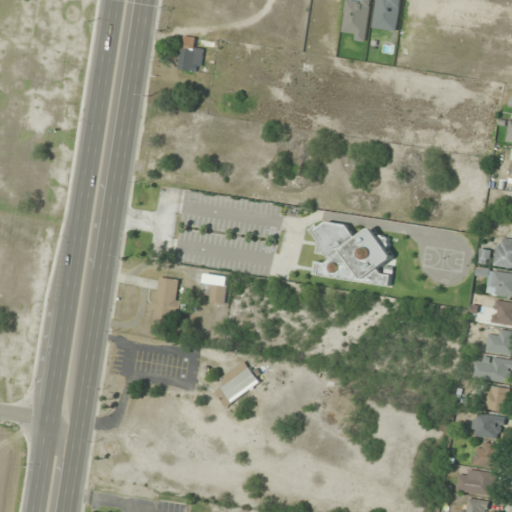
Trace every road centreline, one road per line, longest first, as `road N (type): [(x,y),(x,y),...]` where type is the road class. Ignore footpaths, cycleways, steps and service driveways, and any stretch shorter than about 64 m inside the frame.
road 1 (secondary): [(114,0),(33,511)]
road 2 (secondary): [(65,511),(143,0)]
